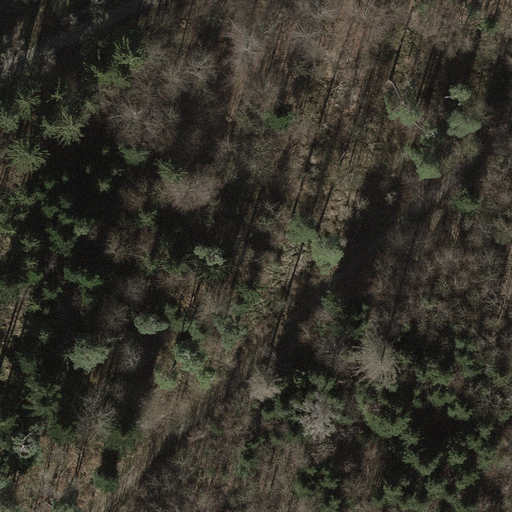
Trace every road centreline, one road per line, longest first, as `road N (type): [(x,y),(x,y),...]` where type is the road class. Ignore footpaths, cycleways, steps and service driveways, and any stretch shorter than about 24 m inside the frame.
road 1 (track): [(511,115),(102,511)]
road 2 (track): [(173,0),(103,45),(0,93)]
